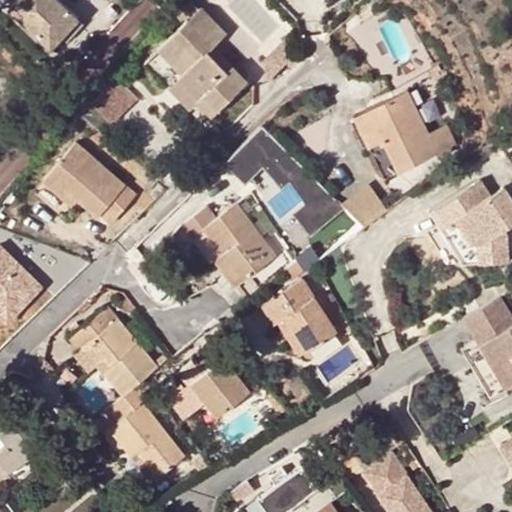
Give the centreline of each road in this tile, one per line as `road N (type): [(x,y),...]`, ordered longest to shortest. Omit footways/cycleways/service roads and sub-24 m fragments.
road 1 (residential): [(0,363),(90,280),(110,274),(133,288),(167,331),(205,299)]
road 2 (residential): [(191,511),(199,494),(360,400)]
